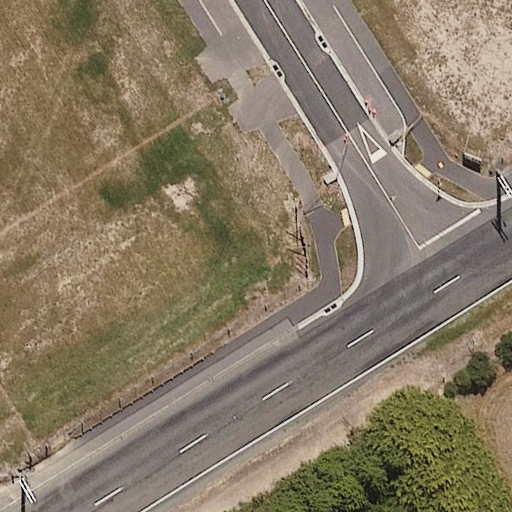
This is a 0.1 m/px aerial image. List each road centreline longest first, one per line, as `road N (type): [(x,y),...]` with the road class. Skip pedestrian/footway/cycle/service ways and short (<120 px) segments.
road 1 (secondary): [(444,287),(80,511)]
road 2 (residential): [(444,287),(267,0)]
